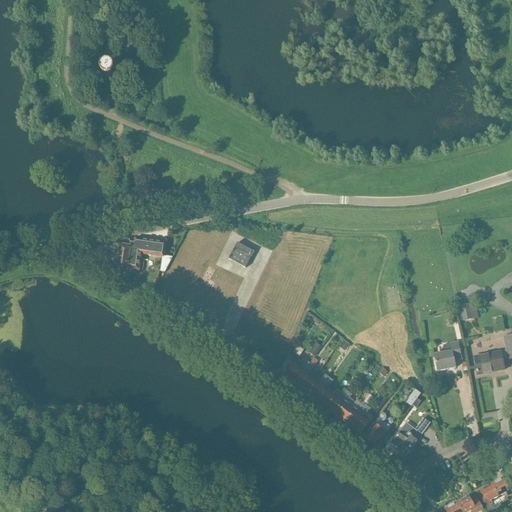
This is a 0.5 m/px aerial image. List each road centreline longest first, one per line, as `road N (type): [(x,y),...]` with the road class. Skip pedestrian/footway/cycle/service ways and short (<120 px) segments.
road 1 (unclassified): [(75,243),(309,198),(433,198),(511,175)]
road 2 (residential): [(402,491),(80,257),(75,243)]
road 3 (residential): [(402,491),(439,455),(511,434)]
